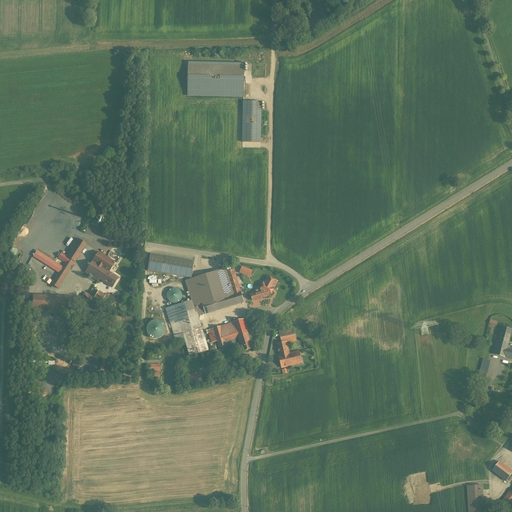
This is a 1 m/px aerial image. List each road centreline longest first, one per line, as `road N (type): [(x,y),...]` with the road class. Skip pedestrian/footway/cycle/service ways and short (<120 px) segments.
road 1 (tertiary): [(244,511),(245,458),(273,316),(511,163)]
road 2 (track): [(268,263),(275,0)]
